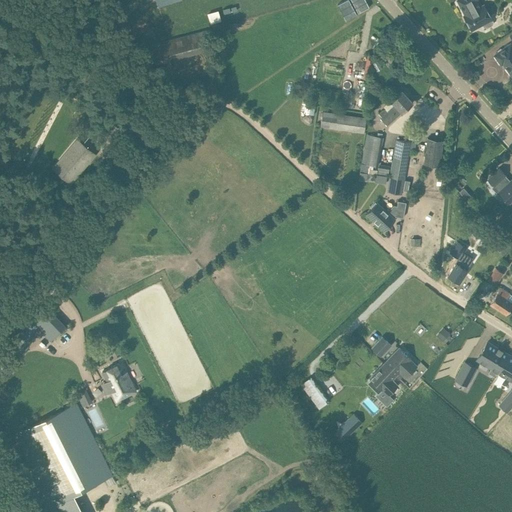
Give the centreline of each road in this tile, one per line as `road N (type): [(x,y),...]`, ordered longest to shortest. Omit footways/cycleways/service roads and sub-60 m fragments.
road 1 (track): [(0,336),(179,91)]
road 2 (track): [(179,91),(243,116),(402,258)]
road 3 (track): [(0,7),(179,91)]
road 4 (unclassified): [(500,124),(386,0)]
road 5 (residential): [(511,334),(402,258)]
